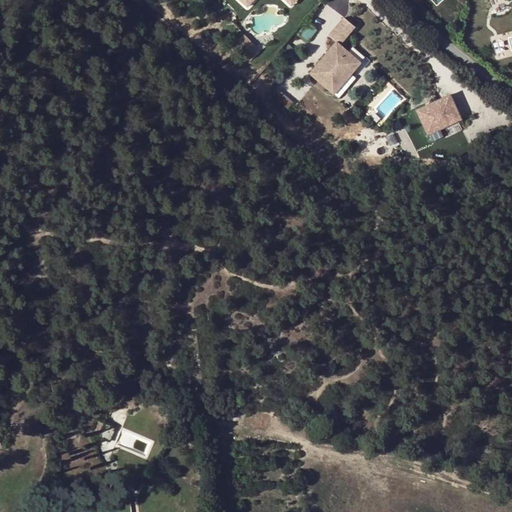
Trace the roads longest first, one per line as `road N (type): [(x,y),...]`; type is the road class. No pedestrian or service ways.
road 1 (track): [(511,156),(447,154),(390,168),(357,267),(297,281),(263,283),(223,270),(193,244),(61,243),(0,215)]
road 2 (unclassified): [(402,0),(511,94)]
